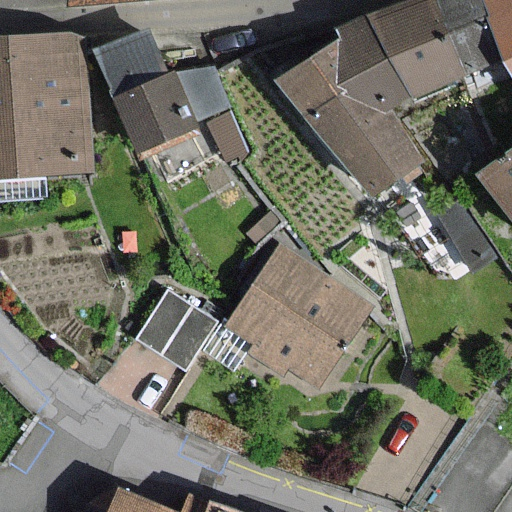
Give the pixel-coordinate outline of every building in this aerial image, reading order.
[(413,95),(467,73),(439,0),(413,0),(393,7),(368,16),(413,95)] [(439,0),(467,73),(504,60),(484,0),(439,0)] [(511,0),(484,0),(504,60),(511,73),(511,0)] [(388,108),(413,95),(368,16),(339,26),(348,40),(278,80),(374,193),(422,161),(388,108)] [(146,34),(102,49),(141,147),(229,105),(217,71),(162,81),(146,34)] [(0,39),(0,170),(88,165),(81,35),(0,39)] [(511,154),(484,176),(511,212),(511,154)] [(233,323),(320,380),(369,307),(283,249),(233,323)] [(167,292),(138,338),(184,367),(213,322),(167,292)] [(208,511),(211,503),(190,495),(183,511),(173,511),(123,493),(115,511),(208,511)] [(236,511),(211,503),(208,511),(236,511)]
